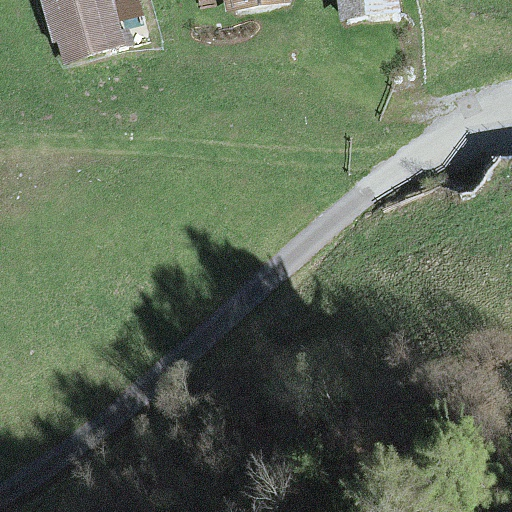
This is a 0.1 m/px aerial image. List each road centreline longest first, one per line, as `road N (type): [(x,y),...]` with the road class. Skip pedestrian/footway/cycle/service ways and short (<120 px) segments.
road 1 (track): [(0,481),(395,165)]
road 2 (track): [(0,150),(395,165)]
road 3 (unclassified): [(395,165),(511,104)]
